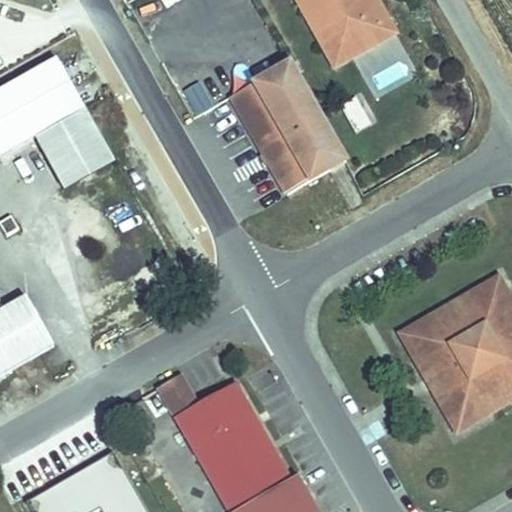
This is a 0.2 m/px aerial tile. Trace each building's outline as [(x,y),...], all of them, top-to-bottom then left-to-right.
[(306,0),(342,63),(386,39),(378,25),(395,15),(386,0),(380,0),(379,1),(378,0),(306,0)] [(395,15),(378,25),(386,39),(403,29),(395,15)] [(0,307),(0,154),(38,133),(86,106),(58,57),(0,89),(0,371),(56,340),(28,292),(0,307)] [(287,61),(229,95),(286,191),(344,157),(287,61)] [(118,162),(86,106),(38,133),(68,190),(118,162)] [(22,227),(15,215),(1,222),(9,235),(22,227)] [(511,302),(498,278),(479,289),(486,303),(443,327),(435,315),(409,330),(421,354),(434,348),(456,389),(444,396),(457,420),(487,403),(479,392),(511,373),(511,328),(502,311),(511,304),(511,302)] [(443,327),(486,303),(479,289),(435,315),(443,327)] [(511,304),(502,311),(511,328),(511,304)] [(456,389),(434,348),(421,354),(444,396),(456,389)] [(291,477),(236,381),(195,405),(176,372),(156,384),(221,497),(229,511),(320,511),(297,473),(291,477)] [(511,373),(479,392),(487,403),(511,389),(511,373)] [(36,511),(148,511),(115,453),(30,501),(36,511)]
